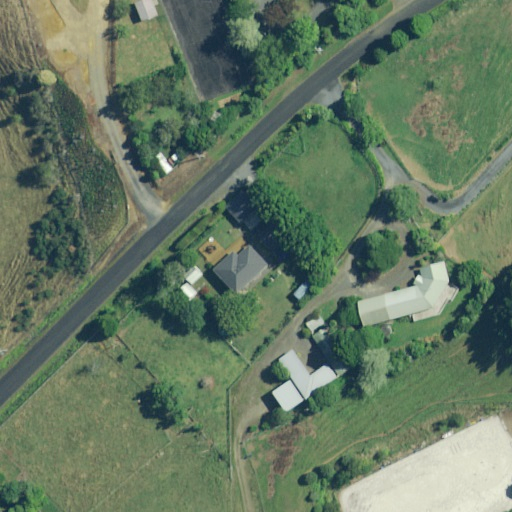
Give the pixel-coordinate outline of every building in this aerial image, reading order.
[(161,16),(155,0),(146,0),(138,3),(145,21),(161,16)] [(177,152),(167,159),(162,152),(155,157),(168,175),(175,170),(173,167),(182,160),(177,152)] [(226,204),(250,231),(268,214),(244,188),(226,204)] [(228,284),(225,286),(231,293),(234,290),(237,294),(270,265),(253,245),(240,256),(237,252),(216,270),(228,284)] [(423,270),(417,287),(360,303),(367,327),(414,314),(416,322),(445,314),(450,300),(455,302),(463,288),(454,284),(447,261),(423,268),(423,270)] [(195,265),(194,266),(177,283),(195,301),(210,285),(203,277),(205,275),(195,265)] [(328,324),(320,314),(305,324),(312,334),(341,377),(357,366),(328,324)] [(310,399),(339,378),(329,365),(313,376),(295,351),(282,361),(294,378),(275,392),(290,413),(310,399)]
